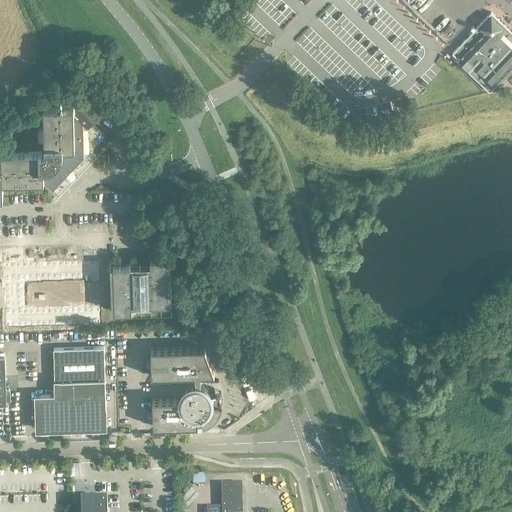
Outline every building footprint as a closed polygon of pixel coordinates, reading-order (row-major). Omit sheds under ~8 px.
[(511,31),(498,19),(458,62),(490,92),(504,77),(509,79),(504,88),(508,91),(511,84),(511,78),(509,77),(511,72),(511,48),(507,44),(511,39),(511,31)] [(452,41),(459,35),(453,29),(446,35),(452,41)] [(87,129),(103,112),(79,89),(63,107),(43,107),(44,129),(37,136),(44,142),(44,149),(42,151),(0,152),(0,200),(3,200),(3,183),(43,182),(52,190),(65,176),(71,182),(74,179),(76,176),(71,171),(84,157),(83,124),(87,129)] [(121,117),(125,114),(116,105),(112,109),(121,117)] [(150,264),(113,266),(115,311),(132,311),(132,305),(172,304),(170,258),(150,258),(150,264)] [(98,263),(8,265),(8,277),(99,275),(98,263)] [(20,280),(9,280),(9,309),(21,309),(20,280)] [(100,311),(9,312),(9,324),(100,323),(100,311)] [(54,348),(55,394),(35,395),(36,410),(40,410),(41,425),(66,424),(66,429),(107,428),(104,346),(54,348)] [(206,386),(202,384),(201,374),(215,373),(205,347),(151,349),(152,376),(195,374),(196,386),(195,386),(193,386),(191,387),(190,387),(189,388),(188,389),(187,390),(185,392),(185,394),(185,395),(184,396),(184,398),(153,399),(154,426),(198,425),(198,422),(203,420),(207,419),(211,417),(213,414),(216,411),(218,407),(219,404),(219,403),(212,402),(212,397),(211,393),(209,389),(206,386)] [(0,404),(7,405),(6,401),(11,401),(10,394),(10,391),(9,388),(6,388),(5,356),(0,356),(0,404)] [(255,394),(252,387),(245,390),(248,397),(255,394)] [(206,511),(243,511),(242,484),(222,485),(222,508),(207,508),(206,511)] [(182,500),(188,505),(194,496),(188,492),(182,500)] [(96,502),(92,499),(82,510),(81,511),(108,511),(108,502),(96,502)]
